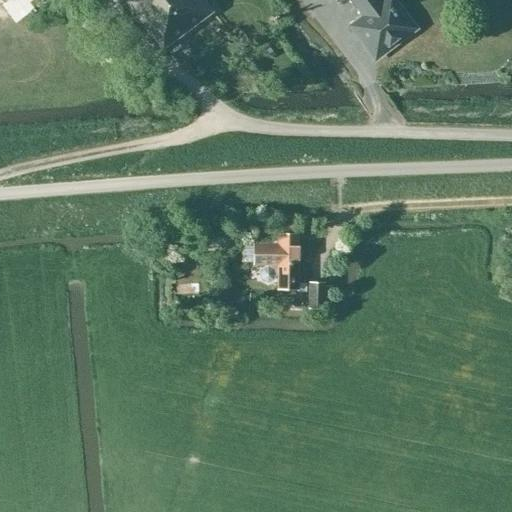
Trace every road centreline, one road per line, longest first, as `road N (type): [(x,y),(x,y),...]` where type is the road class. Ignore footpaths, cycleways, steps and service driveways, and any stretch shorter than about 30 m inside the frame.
road 1 (track): [(0,181),(221,126),(511,141)]
road 2 (unclassified): [(511,163),(0,195)]
road 3 (track): [(511,202),(359,213)]
